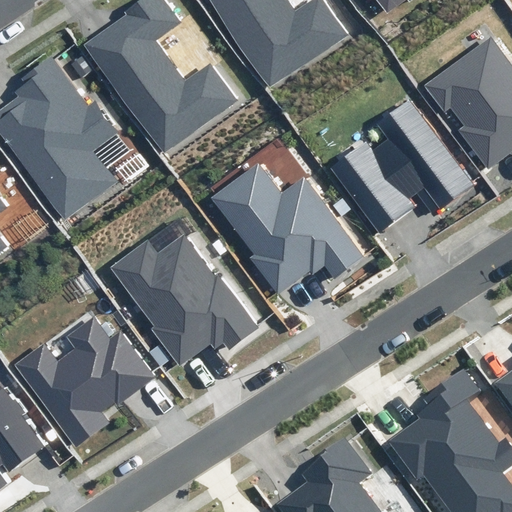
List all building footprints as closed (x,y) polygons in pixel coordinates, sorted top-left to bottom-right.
[(164,152),(237,99),(210,63),(185,82),(154,41),(180,22),(163,0),(138,0),(124,11),(126,14),(85,45),(164,152)] [(212,0),(270,85),(350,32),(328,0),(307,0),(295,8),(289,0),(212,0)] [(375,0),(387,15),(407,0),(375,0)] [(511,65),(491,37),(425,85),(445,112),(452,107),(465,125),(458,130),(488,170),(511,152),(511,65)] [(89,104),(52,56),(21,79),(26,85),(16,92),(19,97),(0,111),(0,132),(65,219),(115,181),(92,152),(120,131),(95,99),(89,104)] [(475,185),(410,99),(376,124),(388,140),(373,151),(366,142),(330,168),(379,233),(416,206),(410,199),(424,188),(441,210),(475,185)] [(282,194),(258,163),(211,198),(254,254),(249,258),(277,296),(310,271),(312,274),(325,265),(335,278),(363,257),(304,178),(282,194)] [(0,212),(9,206),(0,194),(0,252),(10,245),(0,231),(0,212)] [(258,327),(185,231),(158,252),(147,238),(108,268),(154,327),(150,329),(179,367),(211,343),(215,349),(224,342),(229,349),(258,327)] [(111,338),(94,316),(65,337),(74,349),(58,361),(44,342),(12,366),(76,450),(112,423),(103,412),(117,401),(119,404),(156,376),(121,330),(111,338)] [(478,391),(464,371),(425,399),(430,406),(417,415),(420,419),(389,442),(417,480),(424,475),(451,511),(511,511),(511,480),(507,474),(511,470),(511,444),(507,437),(499,443),(467,399),(478,391)] [(511,371),(496,383),(511,404),(511,371)] [(46,445),(5,388),(0,391),(0,488),(8,483),(0,472),(0,464),(3,463),(9,472),(46,445)] [(373,474),(345,436),(318,456),(320,459),(299,474),(305,482),(275,505),(280,511),(382,511),(361,483),(373,474)]
